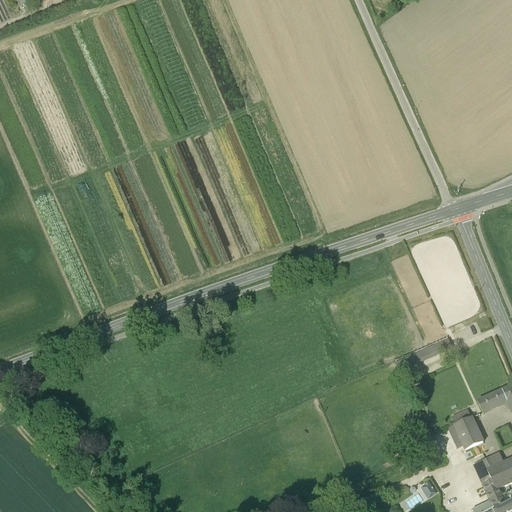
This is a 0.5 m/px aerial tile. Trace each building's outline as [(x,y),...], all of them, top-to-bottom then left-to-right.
[(12,0),(17,10),(31,3),(29,0),(12,0)] [(489,322),(481,325),(484,332),(491,329),(489,322)] [(448,340),(396,362),(400,372),(452,349),(448,340)] [(511,385),(477,401),(483,415),(506,404),(511,415),(511,414),(511,385)] [(472,418),(477,428),(482,425),(474,407),(451,417),(455,426),(472,418)] [(455,426),(453,427),(463,448),(465,453),(484,444),(477,428),(472,418),(455,426)] [(457,451),(463,448),(453,427),(448,429),(457,451)] [(438,445),(427,450),(432,460),(442,455),(438,445)] [(473,467),(489,504),(492,510),(505,503),(500,491),(511,485),(511,458),(508,460),(503,463),(499,454),(473,467)] [(408,465),(414,477),(426,470),(419,459),(408,465)] [(415,489),(419,495),(406,503),(411,511),(437,495),(429,481),(415,489)] [(511,511),(511,499),(505,503),(492,510),(487,511),(511,511)]
